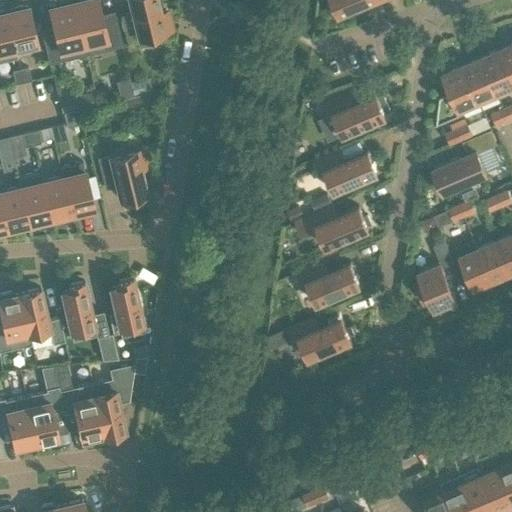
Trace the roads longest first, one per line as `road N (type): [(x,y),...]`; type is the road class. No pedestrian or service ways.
road 1 (residential): [(511,317),(432,349),(395,345),(386,330),(425,40),(436,12)]
road 2 (residential): [(0,248),(166,231),(201,0)]
road 3 (residential): [(0,474),(138,458),(128,511)]
